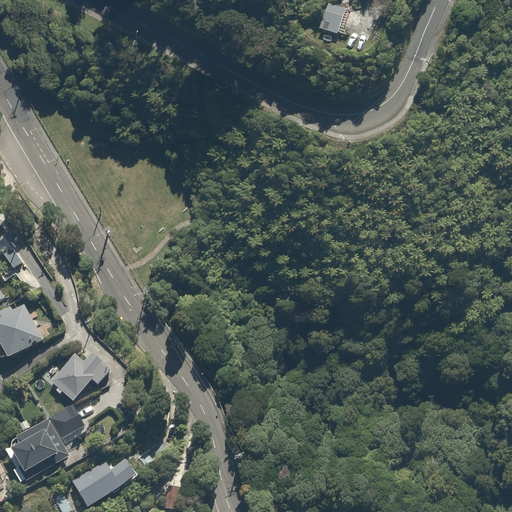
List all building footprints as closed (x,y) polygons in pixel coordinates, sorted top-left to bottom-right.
[(325,4),(319,29),(337,33),(343,8),(325,4)] [(0,314),(0,317),(0,319),(0,318),(0,358),(4,356),(5,359),(42,340),(25,307),(12,313),(10,309),(0,314)] [(71,355),(49,382),(57,388),(54,390),(58,393),(60,391),(73,402),(90,381),(102,391),(116,374),(91,354),(83,365),(71,355)] [(127,388),(116,397),(133,416),(144,406),(127,388)] [(48,417),(59,439),(83,427),(71,405),(48,417)] [(59,439),(48,417),(13,436),(18,445),(10,449),(19,466),(16,467),(24,482),(59,463),(51,449),(61,443),(59,439)] [(157,445),(149,451),(140,459),(150,471),(158,465),(167,458),(157,445)] [(108,462),(72,483),(86,508),(139,479),(129,461),(113,470),(108,462)] [(17,492),(0,463),(0,500),(1,502),(17,492)] [(71,511),(66,500),(56,505),(60,511),(71,511)]
